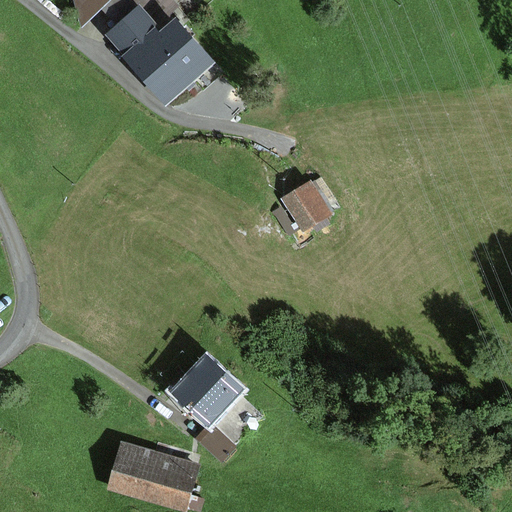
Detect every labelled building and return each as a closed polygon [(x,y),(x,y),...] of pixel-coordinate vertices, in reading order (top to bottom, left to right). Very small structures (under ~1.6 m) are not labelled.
[(141,9),(112,35),(168,99),(209,59),(177,24),(164,37),(141,9)] [(283,197),(304,229),(333,210),(312,178),(283,197)] [(182,393),(211,420),(238,390),(209,363),(182,393)] [(233,447),(212,427),(199,440),(221,460),(233,447)] [(112,486),(191,508),(202,468),(123,446),(112,486)]
